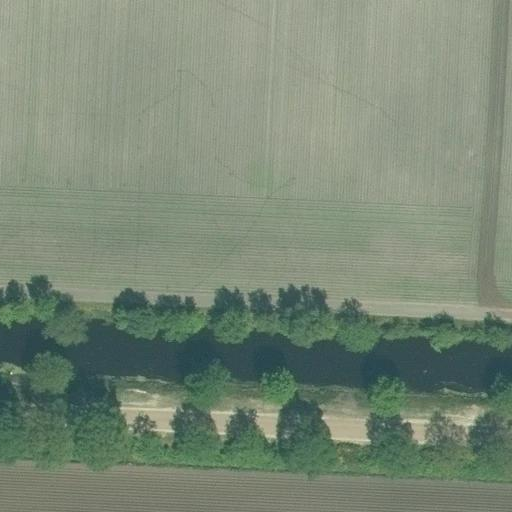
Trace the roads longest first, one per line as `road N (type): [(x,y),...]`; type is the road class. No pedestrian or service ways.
road 1 (track): [(511,315),(0,290)]
road 2 (tertiary): [(511,438),(0,413)]
